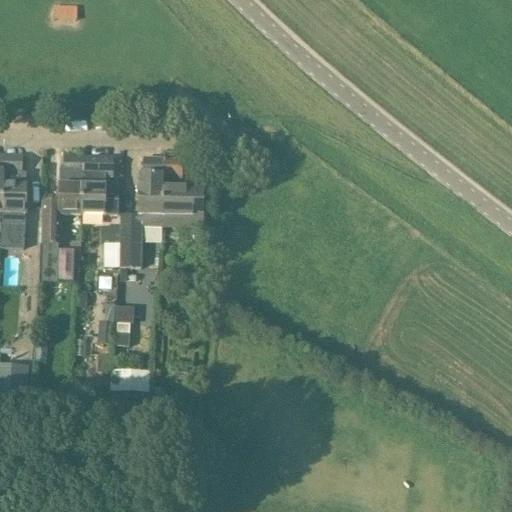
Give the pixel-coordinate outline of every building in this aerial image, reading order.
[(24,159),(4,159),(3,215),(25,216),(26,187),(24,187),(24,159)] [(62,217),(81,218),(83,160),(65,159),(65,172),(60,172),(60,188),(59,188),(59,205),(44,205),(43,245),(61,245),(62,217)] [(114,161),(83,160),(81,218),(118,219),(119,187),(107,186),(108,180),(114,180),(114,161)] [(163,191),(164,180),(164,162),(164,161),(144,161),(144,178),(139,178),(139,214),(121,214),(120,266),(142,267),(142,229),(162,229),(163,191)] [(183,162),(164,162),(164,180),(182,180),(183,162)] [(203,192),(163,191),(162,229),(203,230),(203,192)] [(103,232),(103,243),(118,243),(119,232),(103,232)] [(99,321),(97,343),(113,345),(115,323),(99,321)] [(0,423),(25,425),(29,374),(0,371),(0,423)] [(110,393),(150,394),(150,372),(110,372),(110,393)]
